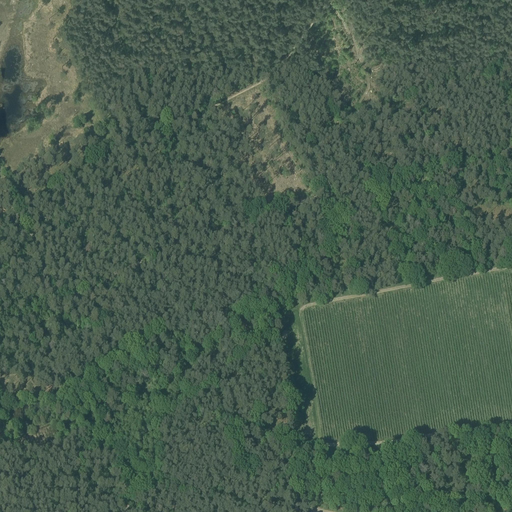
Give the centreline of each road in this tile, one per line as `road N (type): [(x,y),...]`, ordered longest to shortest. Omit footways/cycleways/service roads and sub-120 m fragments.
road 1 (track): [(19,208),(272,76),(329,0)]
road 2 (track): [(511,265),(276,311)]
road 3 (track): [(56,303),(131,479),(123,511)]
road 4 (track): [(276,311),(301,444)]
road 5 (track): [(0,184),(17,197),(56,303)]
